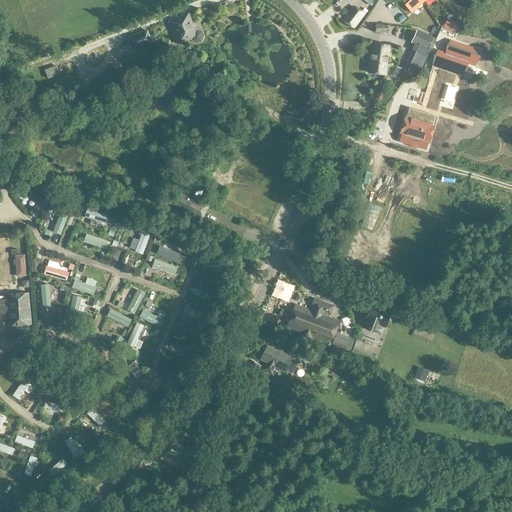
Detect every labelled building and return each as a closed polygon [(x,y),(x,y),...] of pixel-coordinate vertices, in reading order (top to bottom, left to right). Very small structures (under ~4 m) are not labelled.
[(331,10),(337,14),(344,4),(339,0),(331,10)] [(412,14),(427,0),(401,0),(400,1),(412,14)] [(365,14),(353,6),(342,22),(354,30),(365,14)] [(179,44),(197,37),(189,15),(170,22),(179,44)] [(425,31),(433,35),(438,24),(430,20),(425,31)] [(458,25),(452,22),(447,20),(443,27),(449,30),(455,32),(456,30),(458,26),(458,25)] [(413,36),(415,27),(394,25),(393,34),(413,36)] [(134,53),(154,45),(147,30),(128,38),(134,53)] [(433,38),(417,31),(412,43),(427,50),(433,38)] [(457,37),(444,33),(441,39),(439,39),(435,51),(437,52),(433,64),(464,75),(469,62),(460,59),(464,49),(454,46),(457,37)] [(372,44),(368,73),(385,75),(386,65),(388,65),(389,59),(387,57),(389,47),(372,44)] [(412,51),(404,69),(419,75),(427,57),(412,51)] [(59,73),(56,65),(45,70),(48,78),(59,73)] [(458,104),(460,94),(451,92),(449,101),(458,104)] [(402,135),(403,136),(401,142),(426,149),(428,143),(429,143),(436,120),(409,112),(402,135)] [(173,206),(202,219),(208,207),(179,194),(173,206)] [(45,196),(29,212),(35,218),(52,202),(45,196)] [(85,210),(82,218),(90,220),(89,225),(96,227),(97,222),(104,224),(107,216),(85,210)] [(61,211),(52,232),(61,235),(69,213),(61,211)] [(109,229),(106,236),(112,238),(115,231),(109,229)] [(132,239),(130,244),(135,246),(133,252),(141,255),(149,232),(142,229),(138,241),(132,239)] [(109,242),(85,234),(84,243),(106,250),(109,242)] [(161,242),(156,254),(177,262),(182,250),(161,242)] [(206,254),(202,263),(226,273),(230,264),(206,254)] [(24,255),(14,256),(17,277),(26,276),(24,255)] [(177,268),(154,260),(152,268),(174,276),(177,268)] [(43,275),(66,281),(69,273),(57,269),(59,264),(49,261),(47,267),(46,266),(43,275)] [(74,281),(71,288),(93,296),(96,288),(74,281)] [(219,291),(199,283),(196,290),(216,299),(219,291)] [(49,284),(40,285),(42,309),(51,308),(49,284)] [(137,290),(126,311),(134,315),(145,293),(137,290)] [(29,294),(5,296),(6,300),(0,300),(0,314),(8,314),(9,328),(31,326),(29,294)] [(332,338),(333,336),(338,323),(324,317),(325,314),(330,317),(334,308),(314,300),(314,301),(316,301),(313,308),(311,307),(312,308),(310,312),(296,306),(287,328),(301,334),(301,335),(312,340),(312,338),(330,345),(332,338)] [(183,308),(181,313),(203,325),(208,315),(186,303),(183,308)] [(368,322),(365,329),(377,334),(380,326),(385,329),(391,314),(371,307),(365,321),(368,322)] [(131,320),(110,309),(106,317),(127,328),(131,320)] [(164,321),(143,310),(138,318),(160,329),(164,321)] [(144,326),(136,323),(126,345),(133,348),(134,347),(139,349),(142,342),(137,340),(144,326)] [(357,336),(360,328),(349,324),(348,328),(351,330),(350,333),(357,336)] [(333,336),(332,338),(335,340),(333,346),(344,350),(348,341),(337,336),(336,337),(333,336)] [(195,348),(174,339),(170,347),(191,356),(195,348)] [(268,347),(261,360),(267,363),(263,370),(270,374),(274,367),(286,373),(286,371),(292,375),(298,364),(292,361),(293,358),(287,355),(281,351),(280,354),(268,347)] [(301,353),(298,359),(310,366),(313,359),(301,353)] [(134,362),(127,367),(139,383),(145,378),(134,362)] [(328,372),(338,379),(343,372),(333,365),(328,372)] [(424,382),(429,371),(418,367),(414,378),(424,382)] [(171,370),(162,392),(171,396),(180,374),(171,370)] [(24,407),(33,389),(23,383),(13,401),(24,407)] [(47,411),(45,416),(56,420),(58,416),(47,411)] [(15,447),(34,453),(37,445),(18,439),(15,447)] [(72,442),(64,447),(75,464),(83,458),(72,442)] [(0,447),(0,456),(14,460),(17,452),(0,447)] [(32,461),(23,477),(31,482),(40,466),(32,461)]
